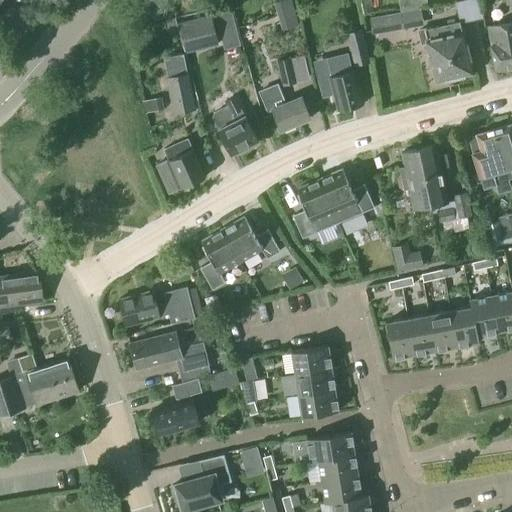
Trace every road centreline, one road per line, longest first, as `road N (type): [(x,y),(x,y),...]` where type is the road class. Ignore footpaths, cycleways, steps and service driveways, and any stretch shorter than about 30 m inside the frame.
road 1 (residential): [(75,291),(319,154),(511,92)]
road 2 (residential): [(382,413),(133,466)]
road 3 (residential): [(245,343),(354,319),(375,388)]
road 4 (residential): [(129,451),(75,291)]
road 5 (tertiary): [(0,112),(94,0)]
road 6 (residential): [(511,367),(474,380),(375,388)]
road 7 (residential): [(0,477),(129,451)]
road 8 (residential): [(75,291),(0,189)]
